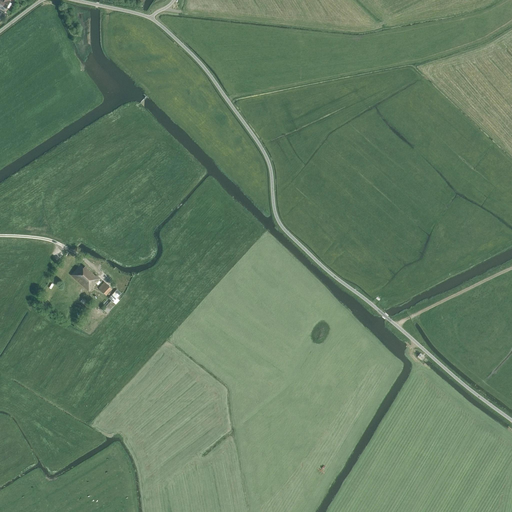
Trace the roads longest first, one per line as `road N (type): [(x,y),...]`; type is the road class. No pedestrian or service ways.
road 1 (unclassified): [(511,420),(283,230),(260,145),(206,70),(150,17)]
road 2 (track): [(421,16),(373,26),(163,8)]
road 3 (track): [(396,326),(511,268)]
